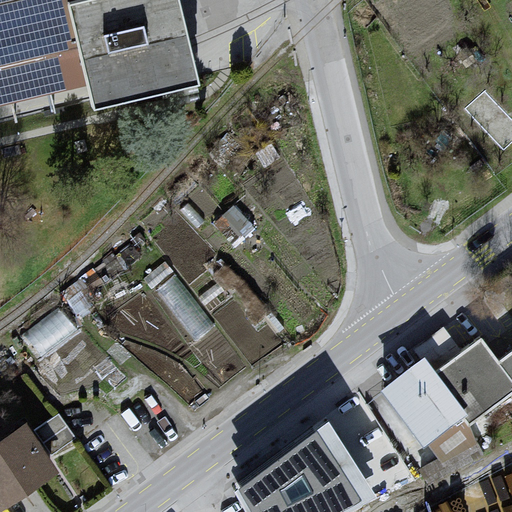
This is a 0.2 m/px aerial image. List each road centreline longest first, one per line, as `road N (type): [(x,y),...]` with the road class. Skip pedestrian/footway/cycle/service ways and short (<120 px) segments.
road 1 (tertiary): [(135,511),(402,311)]
road 2 (residential): [(314,0),(376,262),(402,311)]
road 3 (tertiary): [(402,311),(511,228)]
